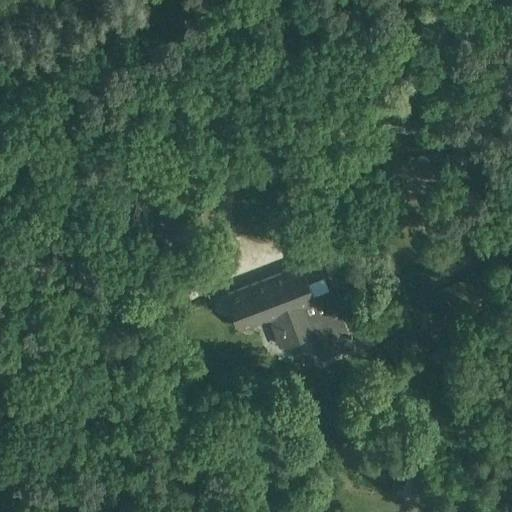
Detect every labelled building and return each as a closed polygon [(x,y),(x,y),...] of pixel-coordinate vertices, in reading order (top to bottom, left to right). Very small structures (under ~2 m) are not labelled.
[(173,150),(174,152),(211,184),(218,176),(217,175),(223,167),(219,164),(236,140),(220,128),(203,150),(185,136),(173,150)] [(383,165),(374,166),(377,187),(449,176),(445,150),(410,155),(409,153),(406,154),(406,156),(382,159),(383,165)] [(152,231),(174,248),(217,193),(196,176),(152,231)] [(388,186),(381,187),(383,204),(390,203),(388,186)] [(280,346),(288,343),(315,332),(325,356),(353,345),(354,349),(387,334),(381,321),(351,335),(333,291),(336,290),(323,257),(302,266),(301,264),(227,293),(241,329),(270,318),(280,346)] [(509,295),(496,266),(435,292),(448,322),(509,295)] [(297,484),(294,511),(328,511),(330,486),(297,484)]
